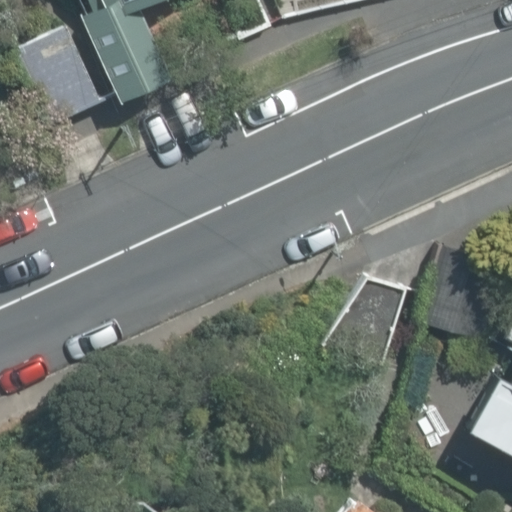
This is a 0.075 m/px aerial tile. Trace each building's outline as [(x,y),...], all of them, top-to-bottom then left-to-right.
[(150,0),(83,0),(73,9),(115,99),(171,73),(139,5),(150,0)] [(96,98),(62,23),(6,48),(40,123),(96,98)] [(511,310),(511,265),(445,247),(427,318),(505,339),(511,310)] [(511,364),(464,445),(511,472),(511,364)] [(383,511),(349,488),(332,511),(383,511)]
